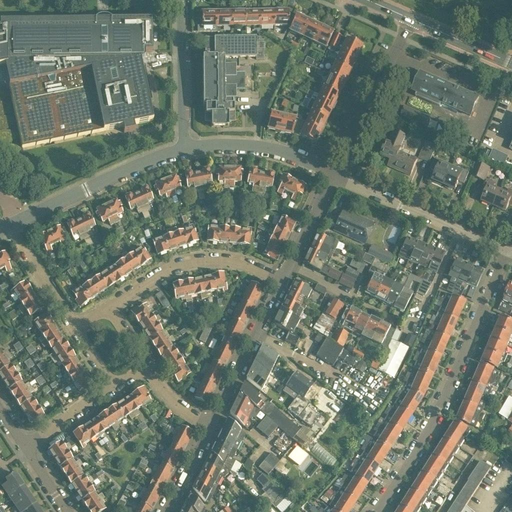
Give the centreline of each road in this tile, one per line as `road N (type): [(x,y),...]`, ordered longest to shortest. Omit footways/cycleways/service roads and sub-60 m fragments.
road 1 (residential): [(375,511),(437,411),(506,251)]
road 2 (residential): [(506,251),(337,174)]
road 3 (residential): [(14,221),(182,149)]
road 4 (residential): [(112,303),(163,274),(208,261),(235,262),(279,280)]
road 5 (residential): [(337,174),(409,18)]
road 6 (residential): [(210,422),(279,280)]
road 7 (residential): [(182,149),(180,0)]
road 8 (residential): [(182,149),(236,144),(310,162)]
road 9 (residential): [(72,326),(14,221)]
